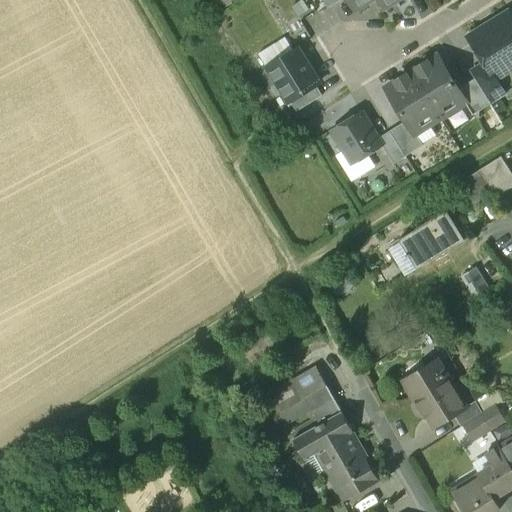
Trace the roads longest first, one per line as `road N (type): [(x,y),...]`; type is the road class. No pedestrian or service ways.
road 1 (track): [(0,456),(295,271)]
road 2 (track): [(295,271),(511,140)]
road 3 (residential): [(326,345),(423,511)]
road 4 (track): [(230,161),(136,0)]
road 5 (track): [(367,64),(342,90),(230,161)]
road 6 (track): [(230,161),(295,271)]
road 7 (residential): [(473,0),(367,64)]
